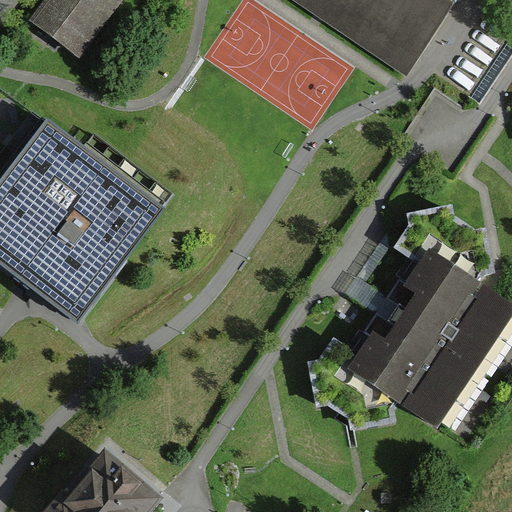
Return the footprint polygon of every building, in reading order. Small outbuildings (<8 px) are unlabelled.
[(115,0),(50,0),(35,20),(77,51),(115,0)] [(302,0),(405,69),(451,0),(302,0)] [(46,122),(0,183),(0,268),(19,283),(77,327),(165,212),(46,122)] [(369,336),(359,355),(334,339),(307,363),(314,409),(356,430),(395,423),(394,404),(435,429),(511,316),(511,308),(471,284),(493,276),(486,231),(451,208),(409,214),(396,251),(419,267),(407,286),(397,280),(380,304),(364,331),(369,336)] [(129,479),(104,458),(57,511),(144,511),(154,500),(129,479)]
